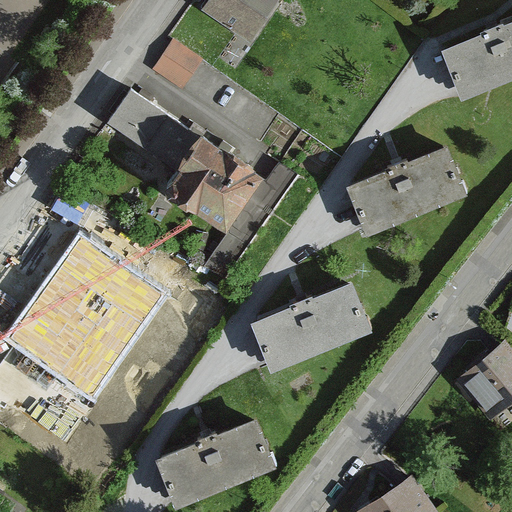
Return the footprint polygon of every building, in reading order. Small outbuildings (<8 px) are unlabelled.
[(210,0),(204,9),(252,44),(284,0),(210,0)] [(511,28),(450,54),(469,102),(511,84),(511,28)] [(201,64),(170,44),(153,71),(184,91),(201,64)] [(267,172),(124,74),(93,116),(204,186),(188,209),(229,236),(267,172)] [(455,149),(353,187),(372,238),(473,200),(455,149)] [(136,273),(86,248),(36,346),(86,371),(136,273)] [(357,285),(256,324),(276,374),(376,335),(357,285)] [(511,408),(511,349),(508,343),(457,380),(489,425),(511,408)] [(259,423),(162,461),(181,509),(278,471),(259,423)] [(439,511),(416,478),(367,511),(439,511)]
